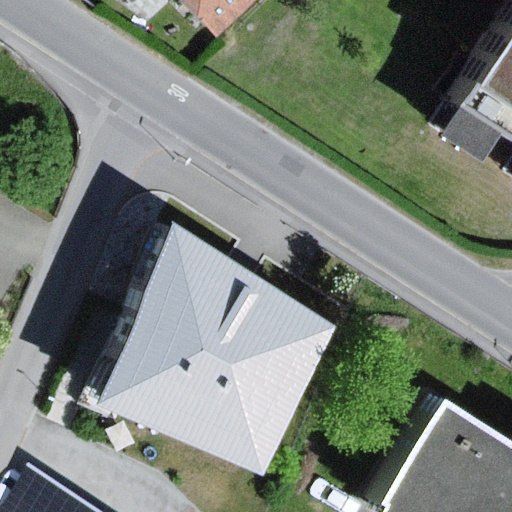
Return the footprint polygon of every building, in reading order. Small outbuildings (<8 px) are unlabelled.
[(176,0),(216,38),(252,0),(176,0)] [(511,0),(504,0),(507,2),(437,108),(511,157),(511,0)] [(237,271),(148,214),(69,398),(239,466),(307,315),(237,271)] [(511,511),(511,436),(508,442),(427,389),(356,497),(379,511),(511,511)] [(102,511),(31,465),(0,511),(102,511)]
